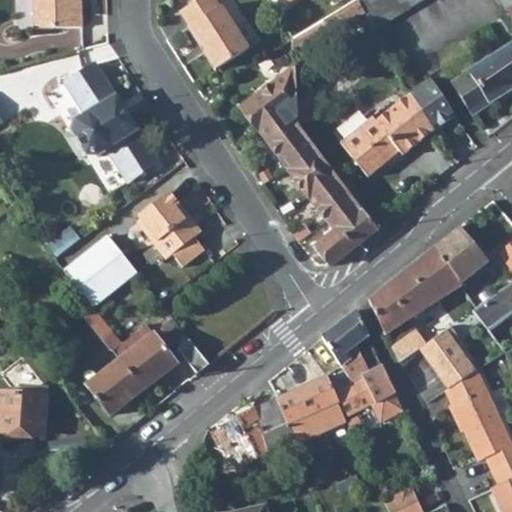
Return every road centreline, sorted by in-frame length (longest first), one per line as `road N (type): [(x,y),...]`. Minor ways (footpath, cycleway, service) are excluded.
road 1 (residential): [(315,314),(142,35),(137,0)]
road 2 (residential): [(353,283),(461,511)]
road 3 (tertiary): [(138,455),(315,314)]
road 4 (tertiary): [(353,283),(491,166)]
